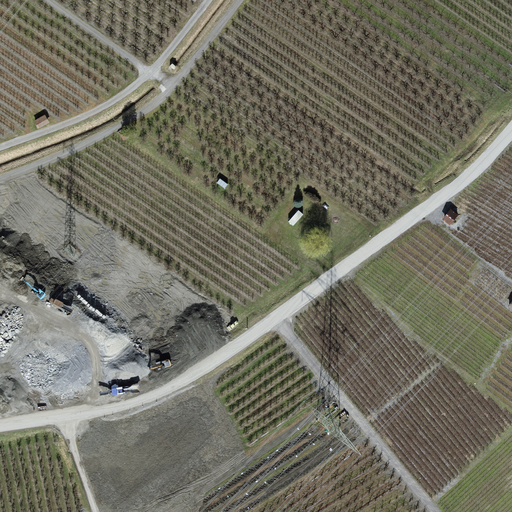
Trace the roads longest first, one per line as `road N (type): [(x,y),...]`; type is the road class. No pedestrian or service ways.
road 1 (unclassified): [(0,427),(64,418),(173,379),(274,320),(421,213),(478,169),(511,128)]
road 2 (track): [(239,0),(156,102),(0,179)]
road 3 (track): [(0,146),(124,93),(208,0)]
road 4 (track): [(434,511),(274,320)]
road 5 (track): [(174,84),(47,0)]
